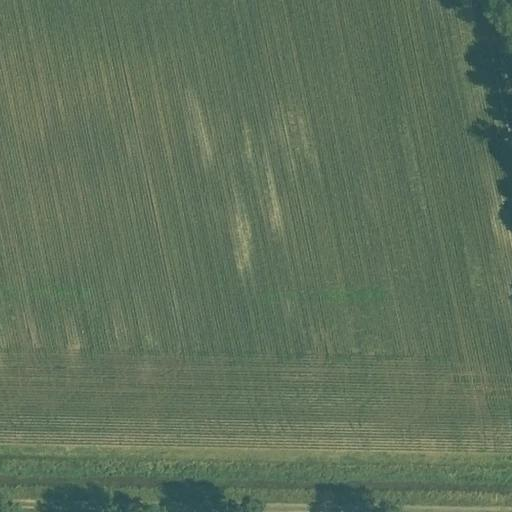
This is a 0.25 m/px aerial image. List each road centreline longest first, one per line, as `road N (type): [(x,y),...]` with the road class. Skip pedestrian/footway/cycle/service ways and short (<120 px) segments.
road 1 (track): [(364,511),(0,505)]
road 2 (track): [(484,0),(511,129)]
